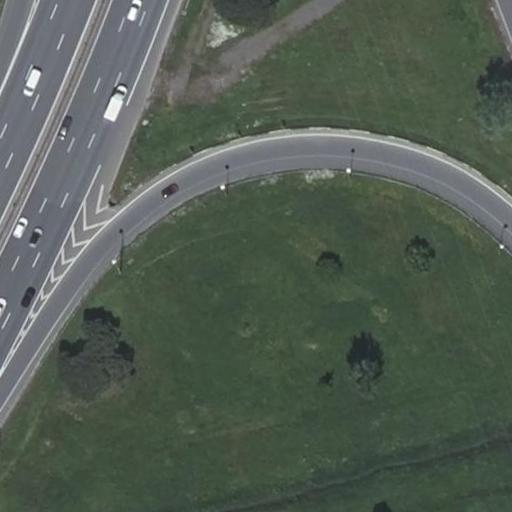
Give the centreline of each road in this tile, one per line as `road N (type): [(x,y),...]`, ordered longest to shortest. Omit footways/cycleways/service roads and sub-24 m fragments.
road 1 (trunk): [(0,394),(101,244),(205,168),(256,151),(372,151),(433,169),(487,198),(511,222)]
road 2 (trunk): [(0,317),(142,0)]
road 3 (trunk): [(68,0),(0,156)]
